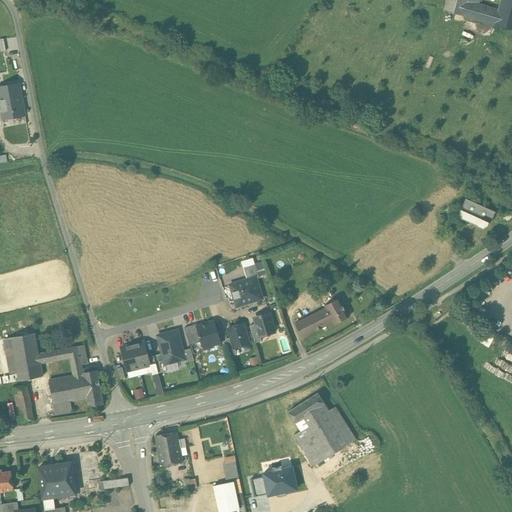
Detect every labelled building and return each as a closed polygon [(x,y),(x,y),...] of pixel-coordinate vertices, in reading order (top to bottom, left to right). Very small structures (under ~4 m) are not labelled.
[(446,0),(444,10),(463,16),(467,1),(467,0),(446,0)] [(479,4),(467,1),(463,16),(511,29),(511,0),(501,0),(499,10),(479,4)] [(19,84),(0,87),(0,103),(3,119),(25,115),(19,84)] [(495,211),(466,198),(460,209),(460,210),(457,216),(483,228),(487,225),(488,222),(490,223),(495,211)] [(241,262),(247,279),(256,276),(257,277),(259,276),(253,259),(241,262)] [(247,279),(230,285),(236,307),(263,298),(257,277),(256,276),(247,279)] [(339,298),(325,306),(333,322),(334,324),(348,317),(339,298)] [(450,299),(445,303),(449,308),(454,305),(450,299)] [(311,315),(307,305),(290,314),(295,323),(302,338),(333,322),(326,308),(311,315)] [(256,316),(254,320),(256,324),(260,337),(275,333),(269,312),(256,316)] [(198,327),(197,327),(202,341),(203,347),(220,342),(214,322),(198,327)] [(197,324),(184,328),(190,345),(202,341),(197,327),(198,327),(197,324)] [(243,324),(228,328),(231,337),(234,348),(235,348),(249,344),(243,324)] [(256,324),(250,326),(255,343),(261,341),(260,337),(256,324)] [(178,330),(157,335),(162,354),(165,364),(185,359),(178,330)] [(41,363),(39,354),(35,333),(3,339),(10,375),(17,374),(19,381),(41,379),(41,363)] [(231,337),(225,339),(231,356),(237,354),(235,348),(234,348),(231,337)] [(144,342),(133,344),(139,368),(150,365),(148,357),(144,342)] [(133,344),(121,347),(127,371),(139,368),(133,344)] [(84,345),(78,346),(80,358),(87,356),(84,345)] [(73,375),(83,373),(82,365),(88,364),(87,356),(80,358),(78,346),(39,354),(41,363),(70,358),(73,375)] [(162,354),(154,356),(158,373),(167,371),(165,364),(162,354)] [(154,356),(148,357),(150,365),(152,375),(158,373),(154,356)] [(83,373),(87,398),(89,407),(103,404),(97,370),(83,373)] [(53,403),(70,401),(87,398),(83,373),(73,375),(49,380),(53,403)] [(147,397),(156,395),(151,374),(142,376),(147,397)] [(27,386),(13,388),(19,416),(33,413),(27,386)] [(134,390),(136,398),(144,396),(141,388),(134,390)] [(318,393),(289,412),(296,423),(323,406),(325,404),(318,393)] [(70,401),(53,403),(55,414),(72,411),(70,401)] [(323,406),(296,423),(301,431),(294,435),(314,466),(356,439),(335,406),(327,411),(323,406)] [(33,413),(19,416),(20,422),(34,420),(33,413)] [(177,432),(155,436),(158,452),(180,448),(177,432)] [(180,448),(158,452),(161,466),(183,462),(180,448)] [(235,461),(223,463),(226,481),(239,479),(235,461)] [(75,493),(70,463),(39,467),(45,510),(55,508),(54,496),(75,493)] [(292,467),(282,469),(282,466),(273,468),(273,471),(263,473),(264,476),(268,494),(268,495),(277,494),(278,497),(287,495),(286,491),(297,489),(292,467)] [(0,491),(13,490),(11,471),(2,472),(2,470),(0,470),(0,491)] [(251,479),(255,497),(268,494),(264,476),(251,479)] [(100,481),(101,490),(129,486),(128,477),(100,481)] [(195,479),(186,481),(187,488),(197,486),(195,479)] [(233,481),(214,486),(219,511),(227,511),(239,510),(233,481)] [(17,502),(2,504),(3,511),(16,511),(19,511),(17,502)]
